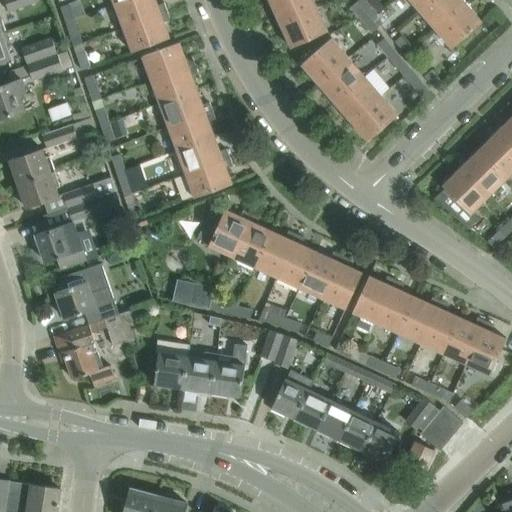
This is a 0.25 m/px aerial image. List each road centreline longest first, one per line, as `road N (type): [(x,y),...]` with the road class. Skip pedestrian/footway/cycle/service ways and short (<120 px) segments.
road 1 (tertiary): [(359,511),(262,458),(99,430)]
road 2 (residential): [(362,195),(274,113),(215,0)]
road 3 (tertiary): [(99,430),(201,456),(305,511)]
road 4 (residential): [(362,195),(511,48)]
road 5 (residential): [(511,299),(362,195)]
road 6 (residential): [(3,415),(12,334),(0,277)]
